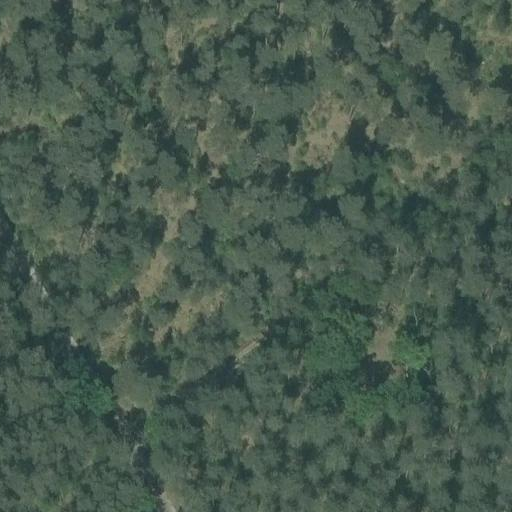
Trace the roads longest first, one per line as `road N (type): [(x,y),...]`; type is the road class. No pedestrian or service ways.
road 1 (track): [(51,511),(112,427),(511,105)]
road 2 (track): [(162,511),(0,241)]
